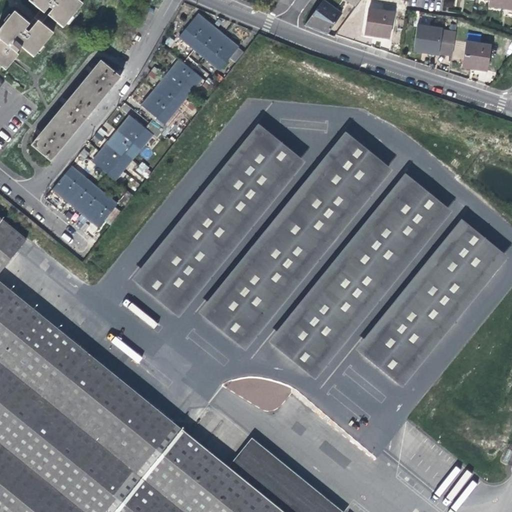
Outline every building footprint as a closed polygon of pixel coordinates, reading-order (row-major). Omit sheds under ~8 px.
[(62,30),(75,15),(57,0),(29,0),(28,2),(40,12),(37,15),(32,22),(29,26),(14,14),(0,30),(0,41),(0,42),(0,67),(6,73),(19,57),(17,56),(22,50),(34,59),(53,36),(41,26),(48,18),(62,30)] [(57,0),(75,15),(82,7),(77,2),(78,0),(57,0)] [(485,7),(499,9),(499,0),(485,0),(486,0),(485,7)] [(511,10),(511,0),(499,0),(499,9),(511,10)] [(322,2),(306,24),(305,26),(317,31),(326,35),(341,15),(322,2)] [(376,37),(386,38),(390,13),(366,10),(362,34),(376,37)] [(177,38),(186,45),(204,22),(199,18),(196,15),(177,38)] [(216,33),(204,22),(186,45),(218,71),(237,49),(230,44),(216,33)] [(419,48),(425,49),(424,53),(434,54),(435,53),(448,55),(452,32),(438,30),(438,29),(413,25),(409,51),(418,52),(419,48)] [(471,68),(484,70),(488,47),(463,43),(460,66),(471,68)] [(172,69),(159,85),(180,102),(200,79),(179,61),(172,69)] [(119,78),(99,62),(29,146),(49,162),(91,112),(119,78)] [(153,67),(146,75),(153,80),(159,73),(153,67)] [(199,85),(206,91),(212,83),(205,77),(199,85)] [(162,125),(180,102),(159,85),(153,92),(140,106),(152,116),(148,121),(142,128),(130,118),(94,165),(112,180),(150,135),(153,138),(163,126),(162,125)] [(189,98),(184,105),(191,110),(196,104),(189,98)] [(90,162),(94,165),(130,118),(128,116),(119,127),(107,142),(99,151),(90,162)] [(264,129),(258,124),(132,274),(179,312),(303,160),(264,129)] [(98,129),(92,137),(99,142),(105,135),(98,129)] [(245,345),(390,169),(383,163),(345,132),(200,309),(245,345)] [(89,155),(82,149),(75,157),(83,163),(89,155)] [(139,175),(146,168),(139,162),(132,170),(139,175)] [(61,198),(66,202),(83,179),(69,167),(51,189),(54,192),(61,198)] [(443,205),(411,179),(404,173),(270,338),(315,375),(449,210),(443,205)] [(115,206),(83,179),(66,202),(74,208),(87,219),(97,228),(115,206)] [(180,426),(4,282),(0,279),(0,267),(11,254),(25,236),(0,215),(0,511),(285,511),(227,464),(180,426)] [(402,383),(506,257),(499,251),(461,219),(357,346),(402,383)] [(74,227),(82,233),(88,226),(80,220),(74,227)] [(250,435),(227,464),(285,511),(344,511),(250,435)]
